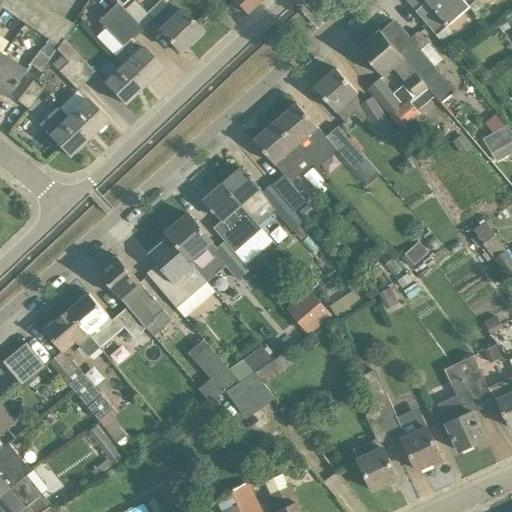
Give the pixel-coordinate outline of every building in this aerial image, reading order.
[(0,8),(8,14),(17,0),(2,0),(0,4),(0,8)] [(18,20),(31,0),(17,0),(8,14),(18,20)] [(28,27),(42,5),(35,0),(31,0),(18,20),(28,27)] [(179,53),(201,32),(171,1),(170,0),(160,0),(146,13),(134,0),(123,11),(141,30),(150,21),(158,29),(157,31),(179,53)] [(261,0),(232,0),(246,15),(261,0)] [(469,8),(475,3),(472,0),(424,0),(427,3),(416,12),(437,37),(469,8)] [(162,69),(141,47),(140,48),(132,39),(141,30),(123,11),(116,4),(98,22),(122,46),(112,55),(122,65),(143,87),(162,69)] [(37,33),(52,11),(42,5),(28,27),(37,33)] [(47,40),(62,17),(52,11),(37,33),(47,40)] [(511,14),(507,18),(510,23),(500,28),(503,33),(511,27),(511,14)] [(58,47),(62,40),(72,24),(62,17),(47,40),(58,47)] [(454,93),(420,52),(428,44),(420,34),(411,41),(394,21),(380,33),(426,88),(427,87),(441,104),(454,93)] [(426,88),(380,33),(360,50),(383,77),(393,69),(406,84),(393,95),(379,79),(368,89),(401,129),(419,114),(410,103),(416,96),(426,88)] [(94,74),(76,55),(62,40),(58,47),(56,50),(68,63),(67,63),(86,82),(94,74)] [(39,72),(49,60),(53,55),(52,55),(57,47),(52,44),(47,51),(43,49),(40,53),(39,52),(29,64),(39,72)] [(24,71),(2,56),(0,59),(0,94),(6,98),(24,71)] [(86,82),(67,63),(58,72),(77,91),(86,82)] [(143,87),(122,65),(103,83),(124,105),(143,87)] [(397,134),(373,98),(363,104),(356,96),(358,94),(337,69),(315,88),(345,122),(354,114),(362,123),(368,118),(378,134),(380,133),(385,141),(397,134)] [(27,110),(42,91),(32,81),(17,101),(27,110)] [(106,122),(86,100),(67,118),(88,140),(106,122)] [(367,164),(337,128),(325,138),(297,104),(276,122),(313,165),(334,146),(356,173),(367,164)] [(88,140),(67,118),(48,135),(69,157),(88,140)] [(292,183),(313,165),(276,122),(254,141),(283,176),(271,186),(293,213),(294,212),(307,201),(292,183)] [(491,155),(511,143),(511,133),(508,126),(483,140),(491,155)] [(464,134),(452,142),(461,155),(472,148),(464,134)] [(381,175),(370,162),(356,173),(368,186),(381,175)] [(293,213),(271,186),(263,193),(242,169),(223,185),(259,227),(276,212),(292,232),(294,230),(302,239),(311,232),(294,212),(293,213)] [(226,243),(232,251),(242,242),(259,227),(223,185),(205,202),(221,221),(213,228),(226,243)] [(308,204),(299,212),(305,219),(314,211),(308,204)] [(217,251),(210,243),(212,242),(188,215),(166,234),(169,237),(168,238),(197,271),(216,254),(238,280),(249,271),(232,251),(226,243),(217,251)] [(504,249),(486,223),(474,231),(491,256),(504,249)] [(177,309),(207,283),(197,271),(168,238),(148,255),(166,276),(156,284),(177,309)] [(443,245),(436,238),(427,246),(431,251),(435,247),(437,250),(443,245)] [(419,242),(402,258),(411,268),(429,252),(419,242)] [(511,281),(511,264),(503,253),(506,251),(504,249),(491,256),(510,283),(511,281)] [(173,321),(138,282),(118,257),(99,273),(129,307),(147,328),(146,329),(154,337),(173,321)] [(397,281),(402,289),(413,282),(407,274),(397,281)] [(315,279),(309,283),(314,289),(320,284),(315,279)] [(386,310),(399,304),(392,288),(379,294),(386,310)] [(310,335),(332,316),(310,290),(288,309),(310,335)] [(147,328),(129,307),(112,321),(90,294),(69,312),(100,349),(125,328),(134,339),(146,329),(147,328)] [(100,349),(69,312),(45,332),(62,352),(63,353),(65,351),(76,341),(90,357),(100,349)] [(497,315),(485,320),(491,334),(503,328),(497,315)] [(317,336),(308,342),(312,348),(321,342),(317,336)] [(211,402),(241,383),(240,382),(230,371),(204,341),(189,353),(211,380),(200,389),(211,402)] [(22,386),(46,367),(27,343),(3,363),(22,386)] [(497,344),(484,350),(490,363),(503,357),(497,344)] [(273,360),(262,347),(243,361),(230,371),(240,382),(254,373),(273,360)] [(119,415),(65,351),(63,353),(62,352),(50,363),(105,428),(103,429),(120,449),(131,440),(114,420),(119,415)] [(273,360),(254,373),(263,384),(293,364),(286,353),(274,361),(273,360)] [(511,427),(511,377),(489,388),(473,356),(460,363),(479,405),(493,399),(495,404),(498,402),(510,429),(511,427)] [(475,413),(483,410),(479,405),(460,363),(444,370),(456,396),(438,405),(459,452),(486,440),(475,413)] [(442,460),(422,416),(419,408),(398,418),(387,394),(385,395),(374,371),(363,376),(376,403),(379,411),(392,439),(403,434),(405,438),(402,439),(418,471),(442,460)] [(232,399),(246,419),(262,408),(248,387),(232,399)] [(194,399),(184,406),(189,413),(199,407),(194,399)] [(0,434),(7,429),(16,422),(1,404),(0,404),(0,434)] [(398,480),(381,444),(392,439),(379,411),(366,417),(377,439),(353,449),(373,492),(398,480)] [(123,459),(97,426),(88,433),(109,459),(99,467),(103,472),(113,465),(114,466),(123,459)] [(31,471),(9,444),(0,451),(0,497),(27,476),(31,471)] [(241,511),(300,511),(296,503),(283,475),(266,483),(272,495),(269,497),(275,511),(262,511),(255,497),(248,483),(232,492),(241,511)] [(43,511),(52,507),(27,476),(0,497),(0,511),(43,511)] [(241,511),(232,492),(217,501),(221,511),(241,511)]
